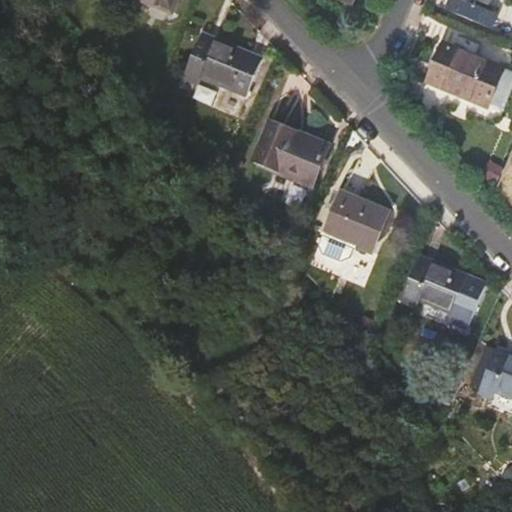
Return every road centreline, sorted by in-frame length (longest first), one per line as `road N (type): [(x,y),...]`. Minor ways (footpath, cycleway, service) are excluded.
road 1 (residential): [(511,261),(361,100)]
road 2 (residential): [(361,100),(267,0)]
